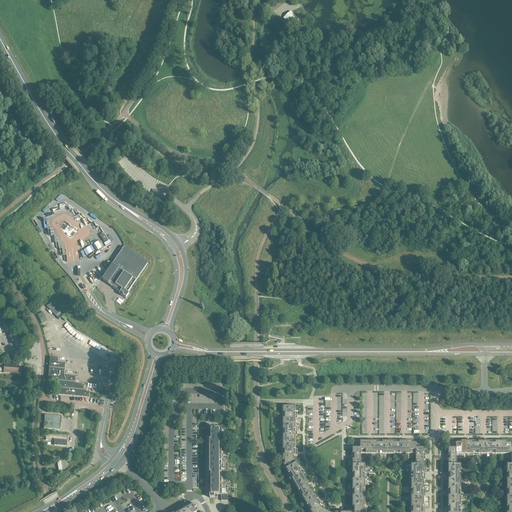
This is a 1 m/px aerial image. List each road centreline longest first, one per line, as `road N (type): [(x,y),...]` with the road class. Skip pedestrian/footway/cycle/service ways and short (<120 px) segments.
road 1 (unknown): [(174,0),(119,114),(169,160),(227,174),(267,197),(295,239),(300,285),(326,294),(511,284)]
road 2 (unclassified): [(174,247),(197,229),(184,209),(237,167),(254,141),(251,0)]
road 3 (secondary): [(174,247),(69,153),(0,39)]
road 4 (tertiary): [(428,351),(210,351)]
road 5 (secondary): [(115,462),(130,448),(164,355)]
